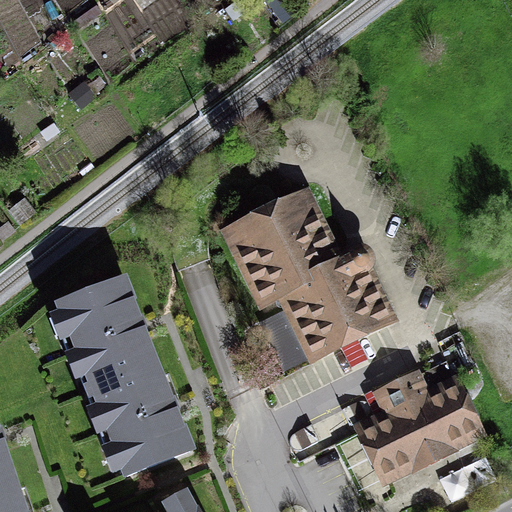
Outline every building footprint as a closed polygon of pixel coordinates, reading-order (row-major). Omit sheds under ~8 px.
[(103,15),(97,7),(72,23),(78,32),(103,15)] [(68,95),(80,111),(98,98),(97,96),(107,89),(99,78),(95,81),(93,78),(86,83),(85,82),(68,95)] [(318,179),(207,235),(287,390),(397,334),(318,179)] [(8,212),(20,227),(37,214),(25,199),(8,212)] [(0,239),(3,244),(17,233),(8,222),(0,229),(0,239)] [(128,289),(52,320),(122,490),(198,459),(128,289)] [(452,401),(345,452),(372,507),(479,456),(452,401)] [(28,511),(0,424),(0,511),(28,511)]
